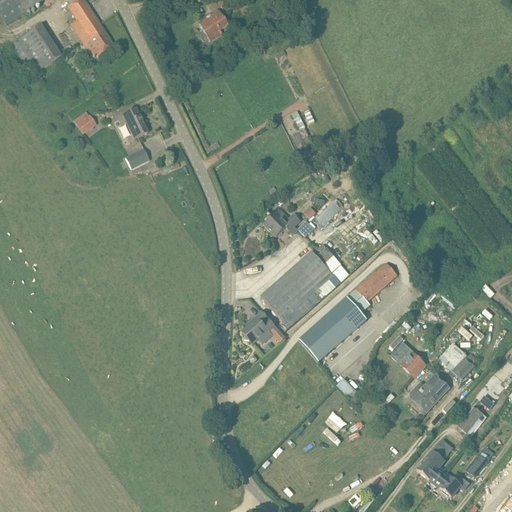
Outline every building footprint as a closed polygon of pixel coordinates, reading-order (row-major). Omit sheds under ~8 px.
[(0,0),(0,17),(5,26),(45,0),(0,0)] [(95,60),(114,48),(82,0),(81,0),(67,9),(76,22),(70,26),(85,49),(91,45),(93,48),(89,51),(95,60)] [(227,0),(213,0),(211,2),(217,11),(229,2),(227,0)] [(202,31),(210,43),(220,36),(218,33),(228,26),(218,11),(199,25),(203,30),(202,31)] [(61,57),(41,27),(11,46),(31,77),(61,57)] [(134,141),(148,135),(140,117),(139,118),(135,110),(122,116),(134,141)] [(304,114),(310,127),(315,125),(308,112),(304,114)] [(76,127),(83,136),(97,126),(90,117),(76,127)] [(294,121),(299,132),(305,130),(300,118),(294,121)] [(148,163),(142,151),(125,160),(129,167),(131,171),(148,163)] [(177,163),(170,167),(172,171),(179,168),(177,163)] [(317,173),(320,177),(326,174),(323,169),(317,173)] [(322,210),(330,200),(325,196),(317,206),(322,210)] [(321,229),(344,207),(336,199),(313,221),(321,229)] [(292,207),(297,212),(304,205),(299,200),(292,207)] [(315,215),(309,209),(304,215),(309,220),(315,215)] [(298,231),(294,228),(300,222),(294,215),(285,224),(274,213),(267,219),(269,221),(264,226),(276,239),(286,230),(293,237),(298,231)] [(298,231),(305,239),(314,231),(307,223),(298,231)] [(320,257),(332,274),(342,267),(329,250),(320,257)] [(323,298),(318,292),(333,278),(312,254),(261,299),(288,330),(323,298)] [(397,277),(387,265),(347,300),(360,315),(370,306),(368,303),(397,277)] [(299,342),(319,364),(367,322),(360,315),(347,300),(299,342)] [(492,322),(496,318),(485,308),(482,312),(492,322)] [(276,329),(269,321),(262,313),(256,319),(257,321),(242,335),(245,338),(244,342),(249,343),(252,346),(257,341),(259,343),(270,333),(276,329)] [(464,347),(479,321),(466,314),(457,331),(454,329),(449,338),(464,347)] [(285,339),(276,329),(270,333),(280,344),(285,339)] [(274,349),(270,344),(265,349),(269,353),(274,349)] [(401,369),(402,368),(413,355),(414,355),(403,345),(390,359),(401,369)] [(461,382),(475,368),(473,366),(477,362),(471,356),(469,358),(466,355),(465,357),(452,346),(439,360),(461,382)] [(426,367),(413,355),(402,368),(415,379),(426,367)] [(479,381),(490,369),(486,366),(475,378),(479,381)] [(411,402),(426,415),(450,390),(436,376),(425,388),(420,384),(410,396),(414,399),(411,402)] [(345,380),(338,387),(353,404),(361,397),(345,380)] [(490,411),(500,399),(483,386),(474,398),(490,411)] [(331,420),(342,410),(338,406),(332,411),(329,407),(323,412),(331,420)] [(471,439),(487,419),(473,409),(458,429),(471,439)] [(440,473),(437,471),(444,463),(433,454),(417,473),(429,482),(430,481),(433,483),(432,484),(431,486),(431,487),(432,488),(433,489),(444,476),(440,473)] [(466,472),(474,479),(489,461),(481,455),(466,472)] [(451,480),(450,480),(450,481),(444,476),(433,489),(434,490),(435,490),(437,489),(439,488),(442,491),(441,492),(451,500),(460,488),(455,484),(459,478),(455,475),(451,480)] [(498,507),(493,511),(511,511),(511,503),(507,500),(500,508),(498,507)]
